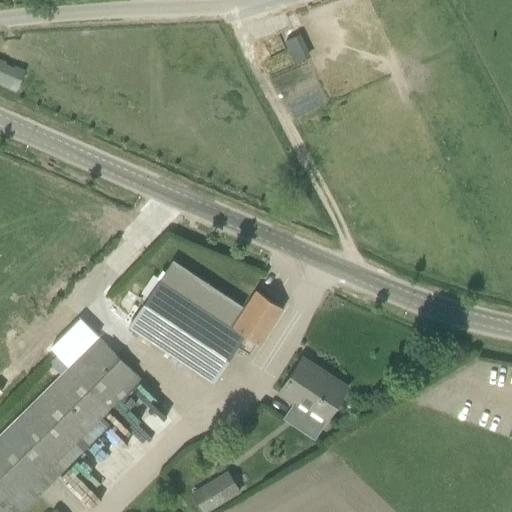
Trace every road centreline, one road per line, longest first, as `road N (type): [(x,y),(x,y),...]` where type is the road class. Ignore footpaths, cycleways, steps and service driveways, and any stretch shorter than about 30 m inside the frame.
road 1 (tertiary): [(511,328),(403,297),(0,121)]
road 2 (track): [(342,270),(347,241),(239,35),(235,6)]
road 3 (unclassified): [(0,21),(262,0)]
